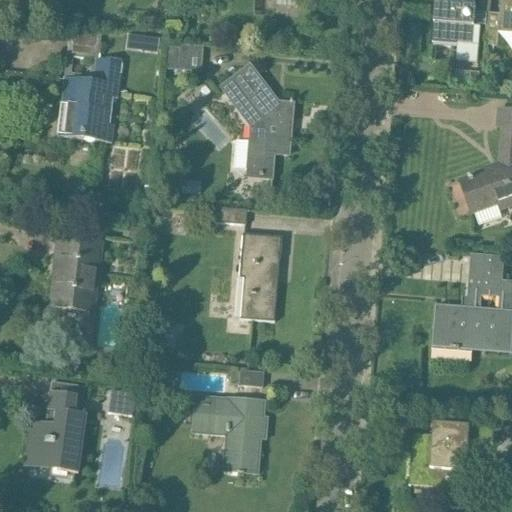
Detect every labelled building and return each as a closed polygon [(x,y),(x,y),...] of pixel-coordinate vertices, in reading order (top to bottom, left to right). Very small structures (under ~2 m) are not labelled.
[(415,0),(409,60),(435,62),(435,49),(450,50),(449,63),(451,63),(452,45),(473,47),(476,9),(463,8),(463,0),(415,0)] [(511,0),(500,0),(499,16),(487,15),(485,48),(498,49),(499,35),(511,36),(511,0)] [(82,34),(82,18),(66,18),(67,34),(82,34)] [(71,59),(91,62),(89,78),(82,77),(81,83),(64,80),(61,106),(66,107),(62,140),(111,145),(113,128),(104,127),(107,99),(117,100),(121,64),(97,61),(101,35),(69,36),(68,48),(73,49),(71,59)] [(131,38),(130,52),(160,53),(161,39),(131,38)] [(164,50),(162,72),(201,75),(203,49),(180,48),(180,51),(164,50)] [(248,69),(222,89),(253,130),(250,177),(272,179),(274,157),(288,158),(289,143),(283,143),(285,108),(278,107),(248,69)] [(461,183),(449,188),(461,219),(472,216),(475,215),(480,228),(503,219),(500,211),(511,206),(511,112),(499,112),(497,128),(503,128),(499,169),(461,183)] [(214,210),(213,226),(245,229),(247,213),(214,210)] [(242,236),(239,281),(245,282),(249,282),(246,322),(272,324),(275,282),(270,282),(271,263),(279,263),(281,239),(242,236)] [(55,275),(50,308),(55,308),(91,314),(101,246),(59,241),(56,269),(55,273),(55,275)] [(471,256),(470,278),(476,278),(473,310),(436,307),(433,350),(511,357),(511,281),(504,281),(504,269),(506,259),(471,256)] [(264,374),(233,372),(232,388),(263,390),(264,374)] [(49,386),(46,410),(44,428),(28,426),(22,471),(74,479),(80,426),(72,425),(76,390),(49,386)] [(109,394),(108,415),(131,417),(133,396),(109,394)] [(267,420),(262,419),(264,403),(229,401),(229,402),(195,399),(192,436),(226,438),(224,474),(258,477),(260,440),(265,441),(267,420)] [(414,435),(410,488),(441,491),(440,509),(464,511),(469,458),(470,444),(492,446),(493,431),(434,426),(433,437),(414,435)]
